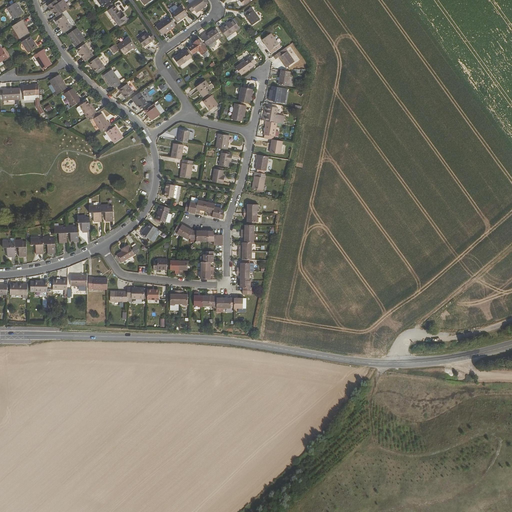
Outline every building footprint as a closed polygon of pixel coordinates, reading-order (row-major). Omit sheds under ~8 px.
[(207,6),(202,0),(198,0),(188,7),(192,13),(196,11),(198,14),(208,7),(207,6)] [(59,17),(66,12),(60,4),(58,5),(56,1),(49,6),(51,9),(52,8),(54,11),(59,17)] [(6,10),(12,21),(24,14),(17,3),(11,7),(6,10)] [(120,26),(129,20),(124,13),(123,14),(117,6),(109,12),(120,26)] [(183,7),(172,14),(178,22),(185,17),(185,18),(189,16),(183,7)] [(249,14),(248,16),(255,26),(263,20),(254,8),(248,12),(249,14)] [(66,33),(74,28),(65,16),(57,21),(66,33)] [(164,35),(178,26),(171,17),(158,27),(164,35)] [(13,27),(21,39),(31,33),(25,25),(26,24),(23,20),(13,27)] [(226,27),(225,27),(222,29),(229,38),(242,29),(236,20),(226,27)] [(75,43),(74,43),(77,47),(86,40),(78,29),(69,35),(75,43)] [(203,37),(210,46),(224,37),(218,29),(209,35),(207,36),(206,35),(203,37)] [(150,34),(149,33),(140,39),(145,46),(148,44),(154,40),(150,34)] [(275,34),(266,40),(276,53),(283,48),(281,45),(282,44),(275,34)] [(36,44),(34,41),(31,37),(23,42),(30,53),(38,47),(36,44)] [(134,48),(134,49),(137,47),(131,37),(119,45),(125,54),(134,48)] [(209,50),(202,40),(196,44),(197,44),(191,48),(195,54),(201,50),(204,54),(209,50)] [(95,56),(86,44),(79,48),(78,49),(87,61),(95,56)] [(108,48),(113,55),(119,50),(114,44),(108,48)] [(285,55),(288,60),(286,61),(290,67),(299,62),(290,47),(278,55),(281,58),(283,56),(285,55)] [(35,56),(44,70),(53,65),(46,53),(47,53),(45,49),(35,56)] [(176,59),(181,66),(194,57),(193,57),(189,51),(186,53),(185,52),(176,59)] [(255,56),(239,67),(244,75),(258,66),(257,65),(260,63),(255,56)] [(90,63),(92,67),(93,66),(98,72),(106,66),(99,57),(90,63)] [(113,86),(114,85),(117,88),(124,83),(114,69),(105,75),(113,86)] [(283,84),(292,85),(294,71),(285,70),(283,84)] [(67,85),(60,75),(51,81),(58,91),(67,85)] [(206,97),(215,90),(208,80),(207,81),(199,86),(199,87),(206,97)] [(135,93),(129,83),(121,89),(124,93),(125,95),(127,98),(135,93)] [(162,84),(158,87),(162,93),(167,90),(162,84)] [(25,95),(37,95),(36,85),(24,85),(25,95)] [(60,94),(69,88),(67,85),(58,91),(60,94)] [(276,92),(275,97),(274,96),(273,100),(274,100),(283,102),(284,102),(286,88),(277,86),(276,92)] [(4,89),(4,100),(22,99),(21,88),(4,89)] [(72,103),(81,98),(75,88),(69,92),(66,94),(72,103)] [(256,90),(245,88),(241,101),(253,103),(256,90)] [(140,93),(132,99),(135,102),(142,97),(140,93)] [(138,106),(141,110),(152,102),(147,94),(142,97),(135,102),(138,106)] [(214,95),(206,101),(212,110),(220,104),(214,95)] [(80,111),(82,112),(84,110),(89,118),(98,112),(95,107),(93,108),(91,104),(88,100),(81,105),(81,106),(78,107),(78,109),(80,111)] [(162,114),(167,111),(159,101),(155,104),(162,114)] [(154,120),(162,114),(155,104),(147,110),(154,119),(154,120)] [(237,104),(234,119),(245,121),(246,117),(247,110),(249,110),(249,106),(237,104)] [(281,122),(284,122),(285,119),(280,119),(282,107),(271,105),(269,120),(270,120),(281,122)] [(147,110),(145,111),(152,120),(154,119),(147,110)] [(102,131),(113,124),(111,121),(109,122),(104,113),(100,115),(95,119),(102,131)] [(270,120),(268,134),(269,134),(279,135),(281,122),(270,120)] [(116,143),(124,137),(117,126),(108,132),(116,143)] [(178,140),(187,142),(188,138),(192,139),(193,132),(179,129),(178,140)] [(219,147),(230,149),(232,135),(221,134),(219,147)] [(276,139),(274,152),(285,153),(287,140),(278,139),(276,139)] [(173,157),(183,159),(186,145),(175,143),(173,157)] [(232,161),(234,161),(235,154),(224,152),(222,165),(231,166),(232,161)] [(269,169),(270,170),(273,156),(260,154),(260,157),(261,158),(259,168),(261,168),(269,169)] [(187,163),(185,162),(182,176),(193,178),(196,161),(187,160),(187,163)] [(216,180),(226,182),(227,175),(225,174),(226,169),(218,167),(216,180)] [(257,187),(263,188),(268,189),(271,173),(260,171),(257,187)] [(172,196),(175,196),(177,184),(168,183),(166,195),(172,196)] [(200,198),(199,202),(198,211),(201,212),(202,209),(207,210),(209,200),(200,198)] [(198,211),(199,202),(192,200),(192,202),(189,201),(187,210),(197,212),(198,211)] [(207,210),(212,211),(211,214),(215,215),(217,205),(218,202),(209,200),(207,210)] [(102,204),(99,204),(99,202),(95,203),(95,205),(90,205),(91,210),(95,210),(96,220),(103,219),(103,210),(102,204)] [(103,210),(107,209),(108,219),(115,219),(114,204),(111,204),(111,202),(107,202),(107,204),(102,204),(103,210)] [(261,208),(262,208),(262,203),(251,203),(251,208),(247,208),(247,211),(261,212),(261,208)] [(215,215),(225,217),(227,209),(224,208),(224,207),(217,205),(215,215)] [(157,220),(166,223),(167,222),(169,214),(171,209),(161,206),(157,220)] [(247,215),(251,215),(251,220),(262,220),(262,215),(261,215),(261,212),(247,211),(247,215)] [(79,216),(79,221),(84,220),(84,230),(92,230),(91,215),(88,215),(88,213),(83,214),(83,216),(79,216)] [(144,233),(152,238),(159,228),(151,222),(148,226),(144,233)] [(181,222),(177,229),(179,231),(179,232),(184,235),(189,226),(181,222)] [(248,223),(248,228),(244,228),(244,232),(257,232),(257,223),(248,223)] [(60,226),(60,228),(56,228),(56,233),(60,233),(61,242),(68,242),(68,232),(68,227),(65,227),(64,225),(60,226)] [(72,232),(73,242),(80,241),(79,227),(76,227),(76,225),(72,225),(72,227),(68,227),(68,232),(72,232)] [(190,236),(193,238),(199,238),(199,229),(195,229),(189,226),(184,235),(189,238),(190,236)] [(244,236),(247,236),(247,241),(255,241),(257,241),(257,232),(244,232),(244,236)] [(56,237),(53,237),(53,235),(48,235),(48,237),(44,237),(44,238),(44,242),(49,242),(49,252),(57,251),(56,237)] [(44,238),(41,238),(41,237),(36,237),(36,239),(32,239),(33,244),(37,244),(37,253),(45,253),(44,242),(44,238)] [(27,241),(24,241),(24,239),(20,239),(20,241),(15,242),(16,247),(20,247),(21,256),(28,256),(27,241)] [(4,247),(8,247),(8,257),(16,256),(16,247),(15,242),(12,242),(12,240),(8,240),(8,242),(3,242),(4,247)] [(247,241),(246,240),(246,245),(242,245),(242,249),(255,249),(255,241),(247,241)] [(123,261),(136,254),(130,244),(125,247),(127,249),(124,250),(119,253),(123,261)] [(207,253),(206,253),(205,260),(213,260),(216,260),(216,249),(210,249),(207,249),(207,253)] [(242,249),(242,253),(246,253),(246,255),(246,258),(255,258),(255,249),(242,249)] [(156,259),(156,268),(169,268),(169,257),(159,257),(159,259),(156,259)] [(172,259),(172,268),(177,269),(177,272),(181,272),(181,259),(172,259)] [(184,272),(185,268),(190,269),(190,259),(181,259),(181,272),(184,272)] [(216,265),(213,265),(213,260),(205,260),(204,260),(204,269),(216,269),(216,265)] [(244,266),(240,266),(240,269),(253,270),(257,270),(257,261),(254,261),(244,261),(244,266)] [(203,277),(213,277),(213,273),(216,273),(216,269),(204,269),(203,277)] [(240,273),(244,273),(244,278),(253,278),(253,270),(240,269),(240,273)] [(89,273),(73,273),(72,273),(72,284),(73,284),(89,284),(89,277),(89,273)] [(109,289),(109,278),(95,278),(95,277),(89,277),(89,284),(89,289),(109,289)] [(69,288),(69,278),(64,278),(54,278),(54,288),(69,288)] [(246,288),(255,289),(255,286),(254,285),(254,278),(253,278),(244,278),(244,285),(246,285),(246,288)] [(32,280),(32,290),(36,290),(49,290),(49,280),(36,279),(36,280),(32,280)] [(0,283),(0,294),(8,294),(8,284),(0,283)] [(12,283),(12,293),(24,293),(24,296),(28,296),(28,283),(12,283)] [(134,297),(146,297),(146,287),(129,287),(129,290),(129,295),(133,295),(134,297)] [(161,289),(155,289),(155,288),(149,288),(149,298),(161,298),(161,289)] [(181,289),(177,289),(177,292),(172,292),(172,302),(177,302),(177,301),(181,301),(181,289)] [(185,301),(185,302),(190,302),(190,292),(185,292),(185,289),(181,289),(181,301),(185,301)] [(129,295),(129,290),(112,290),(112,300),(129,300),(129,295)] [(200,304),(200,305),(205,305),(205,304),(206,294),(201,294),(201,291),(197,290),(197,304),(200,304)] [(216,296),(212,295),(213,294),(206,294),(205,304),(216,304),(216,296)] [(216,304),(219,304),(219,306),(226,306),(226,296),(222,296),(216,296),(216,304)] [(234,306),(234,304),(237,304),(237,296),(226,296),(226,306),(234,306)] [(253,297),(246,297),(246,296),(237,296),(237,304),(237,307),(253,307),(253,297)]
